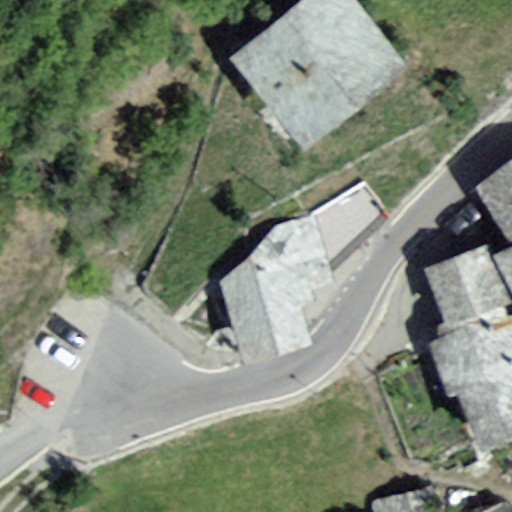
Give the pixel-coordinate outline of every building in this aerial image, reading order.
[(394,63),(339,0),(319,0),(244,65),(307,137),(394,63)] [(511,173),(475,195),(502,240),(511,233),(511,173)] [(267,219),(245,255),(213,280),(244,359),(308,340),(299,294),(328,274),(313,213),(267,219)] [(479,245),(422,269),(444,324),(502,301),(479,245)] [(511,250),(501,256),(511,283),(511,250)] [(511,334),(448,360),(484,446),(511,434),(511,334)] [(438,511),(433,485),(370,499),(372,511),(438,511)] [(511,511),(511,506),(501,486),(465,504),(469,511),(511,511)]
